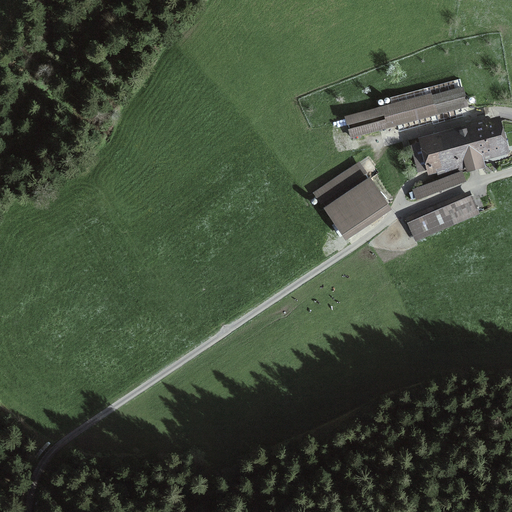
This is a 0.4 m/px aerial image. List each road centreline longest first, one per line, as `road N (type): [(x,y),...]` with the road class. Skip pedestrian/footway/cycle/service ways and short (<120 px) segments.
road 1 (track): [(27,511),(46,457),(88,422),(389,220),(511,170)]
road 2 (track): [(511,364),(391,389),(148,497),(131,511)]
road 3 (track): [(511,112),(472,112),(396,132),(370,158)]
